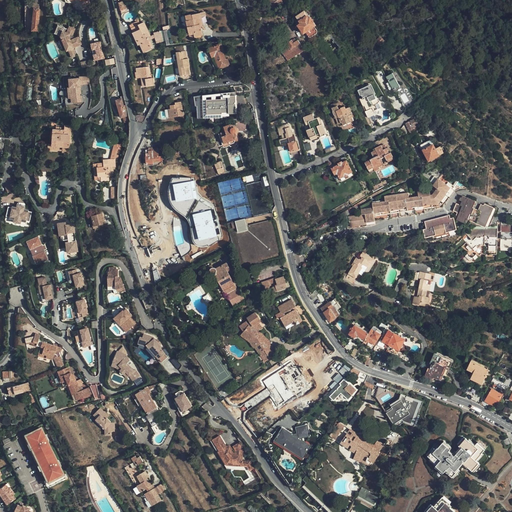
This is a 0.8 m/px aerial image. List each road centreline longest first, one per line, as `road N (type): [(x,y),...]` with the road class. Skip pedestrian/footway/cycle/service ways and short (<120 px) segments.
road 1 (residential): [(160,320),(145,323),(118,264),(104,264),(97,382),(34,320),(18,290),(11,350),(0,366)]
road 2 (tertiary): [(272,178),(297,281),(339,350),(359,366),(511,427)]
road 3 (unclassified): [(160,320),(185,363),(309,511)]
road 4 (unclassified): [(132,129),(120,210),(160,320)]
road 5 (residential): [(272,178),(409,116)]
road 6 (residential): [(254,77),(176,88),(132,129)]
road 7 (unclassified): [(105,0),(132,129)]
